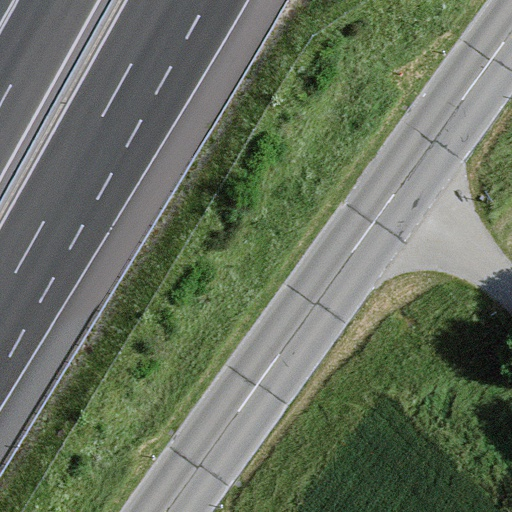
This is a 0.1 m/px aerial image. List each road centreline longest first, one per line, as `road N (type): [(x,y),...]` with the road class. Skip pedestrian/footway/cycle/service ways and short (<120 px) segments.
road 1 (primary): [(511,30),(166,511)]
road 2 (motorway): [(0,298),(166,0)]
